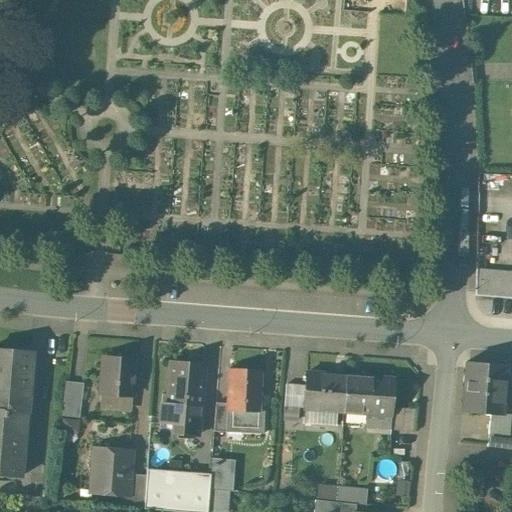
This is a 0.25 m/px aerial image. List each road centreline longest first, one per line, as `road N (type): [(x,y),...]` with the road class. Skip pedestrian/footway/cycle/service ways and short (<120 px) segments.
road 1 (residential): [(0,298),(448,332)]
road 2 (residential): [(448,332),(454,206),(443,0)]
road 3 (residential): [(431,511),(448,332)]
